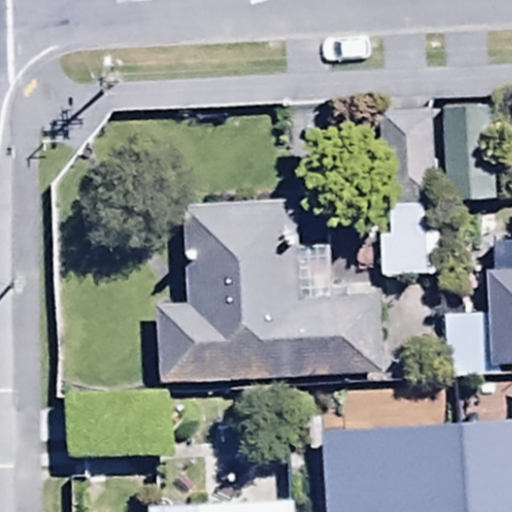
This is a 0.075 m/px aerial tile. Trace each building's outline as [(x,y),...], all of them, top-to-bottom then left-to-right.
[(487,108),(443,108),(442,200),(486,200),(487,108)] [(434,199),(431,117),(376,119),(378,200),(434,199)] [(154,307),(158,386),(380,374),(376,298),(330,300),(327,246),(294,248),(292,202),(180,208),(185,305),(154,307)] [(378,234),(378,280),(434,279),(434,209),(386,209),(386,234),(378,234)] [(484,275),(487,366),(511,364),(511,240),(491,241),(492,275),(484,275)] [(139,511),(292,511),(289,456),(137,466),(139,511)] [(511,511),(511,456),(316,470),(318,511),(511,511)]
